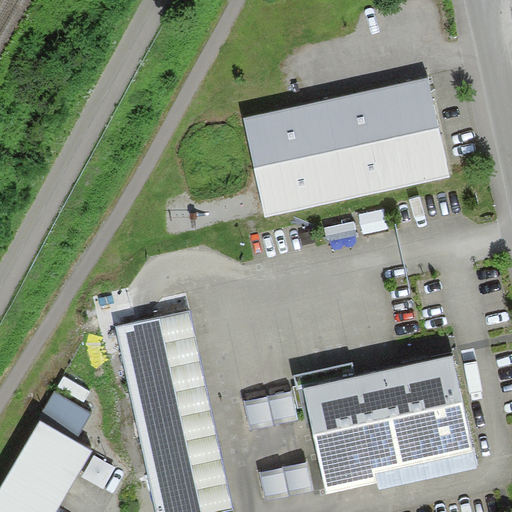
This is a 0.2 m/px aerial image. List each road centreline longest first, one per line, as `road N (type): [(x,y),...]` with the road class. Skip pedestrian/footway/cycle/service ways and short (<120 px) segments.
road 1 (residential): [(158,0),(0,297)]
road 2 (unclassified): [(482,0),(511,138)]
